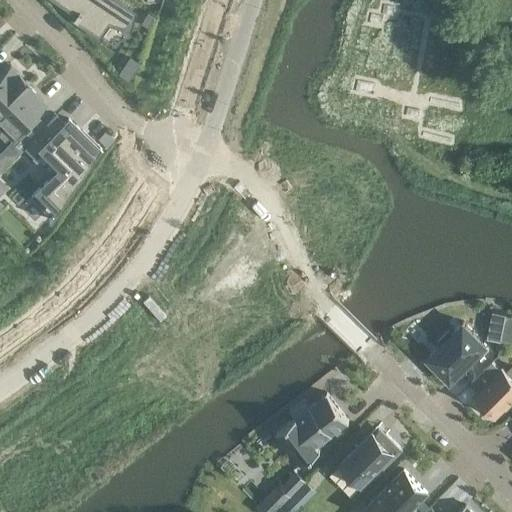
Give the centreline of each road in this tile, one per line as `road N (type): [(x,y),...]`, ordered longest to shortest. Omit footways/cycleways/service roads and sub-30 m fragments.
road 1 (residential): [(172,145),(119,237),(75,288),(0,349)]
road 2 (residential): [(17,0),(132,124),(172,145)]
road 3 (unknown): [(138,260),(185,302),(207,349),(207,407),(198,429)]
road 4 (unclassified): [(200,156),(254,0)]
road 5 (residential): [(220,0),(172,145)]
road 6 (residential): [(374,354),(475,454)]
